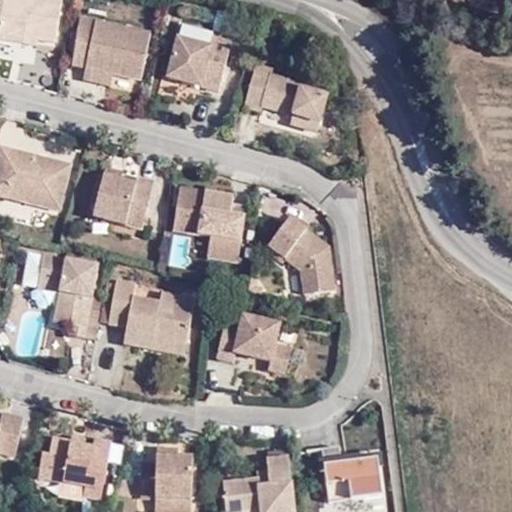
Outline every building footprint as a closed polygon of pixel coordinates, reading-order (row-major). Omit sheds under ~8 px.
[(70,3),(54,0),(38,0),(39,4),(11,0),(0,0),(0,48),(4,49),(4,43),(32,47),(33,40),(47,43),(63,45),(70,3)] [(81,69),(94,71),(120,77),(149,84),(159,37),(90,21),(81,69)] [(45,50),(47,43),(33,40),(32,47),(45,50)] [(221,41),(218,51),(186,42),(176,81),(225,95),(238,46),(221,41)] [(298,128),(322,136),(333,101),(308,93),(309,88),(277,79),(278,74),(266,70),(253,110),(267,115),(269,110),(300,120),(298,128)] [(120,77),(94,71),(91,83),(118,89),(120,77)] [(79,168),(55,161),(53,166),(44,164),(46,158),(8,148),(0,181),(0,194),(67,213),(79,168)] [(53,166),(55,161),(46,158),(44,164),(53,166)] [(114,179),(130,183),(132,175),(115,171),(114,179)] [(143,186),(130,183),(114,179),(103,220),(150,231),(162,185),(144,180),(143,186)] [(182,235),(220,241),(216,262),(246,266),(255,211),(240,209),(242,200),(189,192),(182,235)] [(334,250),(296,222),(275,249),(309,276),(312,297),(340,294),(334,250)] [(0,277),(9,247),(0,243),(0,277)] [(93,341),(101,301),(107,270),(37,257),(31,289),(46,291),(48,285),(70,289),(69,297),(63,326),(80,329),(79,338),(93,341)] [(131,346),(159,351),(162,335),(171,337),(171,341),(195,345),(202,302),(168,295),(167,304),(141,299),(143,287),(124,283),(117,326),(134,330),(131,346)] [(48,285),(46,291),(46,292),(69,297),(70,289),(48,285)] [(93,341),(103,343),(110,302),(101,301),(93,341)] [(260,352),(258,359),(278,364),(276,373),(292,376),(298,351),(282,347),(287,327),(251,318),(249,329),(233,324),(223,360),(239,364),(242,355),(243,347),(260,352)] [(162,335),(159,351),(192,358),(195,345),(171,341),(171,337),(162,335)] [(242,355),(258,359),(260,352),(243,347),(242,355)] [(6,431),(0,429),(0,455),(1,453),(21,458),(31,422),(10,416),(6,431)] [(78,447),(90,449),(91,443),(79,440),(78,445),(78,447)] [(99,452),(90,449),(78,447),(78,445),(59,441),(56,458),(49,456),(44,481),(93,491),(91,500),(106,504),(117,445),(100,441),(99,452)] [(165,451),(165,460),(187,461),(187,452),(165,451)] [(328,453),(334,508),(389,502),(384,463),(346,468),(345,452),(328,453)] [(299,511),(295,464),(294,464),(294,456),(274,457),(274,476),(275,491),(264,491),(264,484),(229,486),(231,511),(299,511)] [(149,501),(164,501),(201,503),(202,462),(187,461),(165,460),(165,468),(150,466),(149,501)] [(275,491),(274,476),(264,476),(264,484),(264,491),(275,491)] [(200,511),(201,503),(164,501),(163,511),(200,511)]
